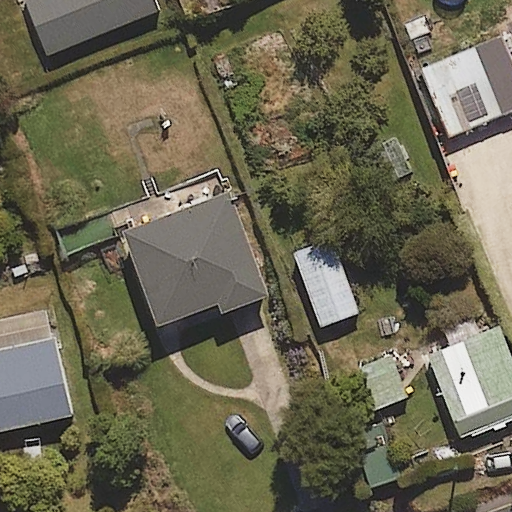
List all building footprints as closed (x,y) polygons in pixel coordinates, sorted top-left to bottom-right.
[(156,0),(25,0),(49,60),(162,16),(156,0)] [(511,49),(506,34),(423,66),(451,138),(511,114),(511,49)] [(271,299),(231,193),(125,233),(161,330),(221,307),(224,316),(271,299)] [(366,317),(332,235),(292,252),(326,333),(366,317)] [(0,434),(76,417),(51,309),(0,320),(0,434)] [(511,419),(511,362),(495,325),(420,359),(458,444),(511,419)] [(408,399),(390,355),(356,370),(374,413),(408,399)]
